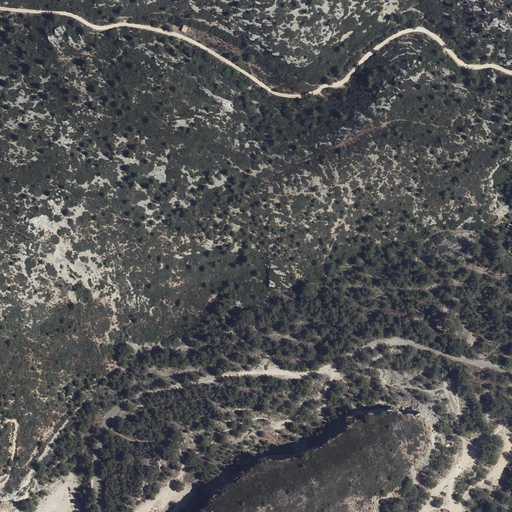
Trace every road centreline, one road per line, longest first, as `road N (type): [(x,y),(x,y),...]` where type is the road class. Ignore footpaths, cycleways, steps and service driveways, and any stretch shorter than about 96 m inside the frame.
road 1 (track): [(511,73),(463,64),(417,28),(382,43),(344,81),(288,96),(184,37),(0,7)]
road 2 (unclassified): [(511,371),(393,341),(321,368),(151,390),(115,403),(101,429),(94,481),(102,511)]
